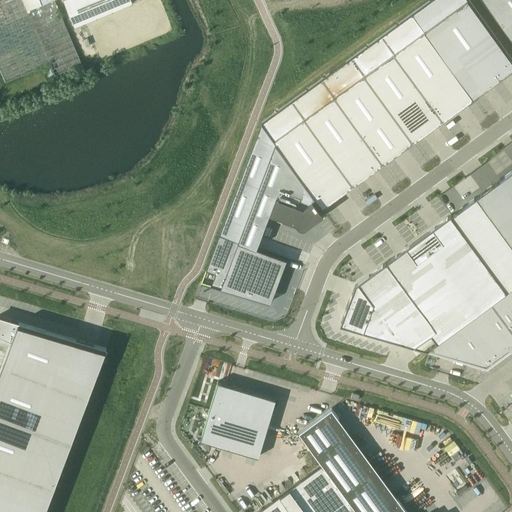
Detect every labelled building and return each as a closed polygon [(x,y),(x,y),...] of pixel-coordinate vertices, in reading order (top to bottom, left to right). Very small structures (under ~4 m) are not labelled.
[(85,70),(55,0),(0,0),(0,70),(5,82),(49,63),(57,81),(85,70)] [(131,0),(62,0),(74,27),(83,23),(133,3),(131,0)] [(511,59),(468,0),(429,0),(412,13),(473,97),(511,68),(511,59)] [(511,0),(483,0),(511,39),(511,0)] [(412,13),(261,122),(323,206),(473,97),(412,13)] [(261,122),(219,233),(256,247),(257,246),(260,236),(270,211),(295,220),(295,221),(296,221),(297,222),(298,223),(299,224),(300,225),(302,226),(303,226),(305,225),(306,224),(323,212),(313,198),(314,197),(261,122)] [(511,170),(501,179),(500,178),(500,179),(476,197),(511,246),(511,170)] [(437,341),(507,290),(465,232),(451,214),(451,215),(451,214),(447,217),(446,218),(392,258),(390,258),(387,261),(386,262),(382,264),(381,266),(357,283),(355,285),(352,295),(351,295),(350,298),(349,299),(347,304),(348,304),(348,305),(347,304),(345,309),(345,311),(344,315),(341,323),(361,328),(361,329),(408,342),(409,344),(414,345),(431,332),(437,340),(437,341)] [(270,302),(287,258),(256,247),(219,233),(201,281),(270,302)] [(511,286),(429,348),(486,365),(510,347),(509,346),(511,343),(511,286)] [(0,511),(44,511),(106,348),(0,316),(0,335),(11,340),(0,369),(0,511)] [(218,381),(200,439),(258,456),(275,398),(218,381)] [(318,457),(317,457),(322,464),(357,511),(407,511),(397,497),(389,503),(342,439),(318,457)] [(357,511),(322,464),(256,511),(357,511)] [(456,490),(458,494),(468,487),(465,483),(456,490)]
